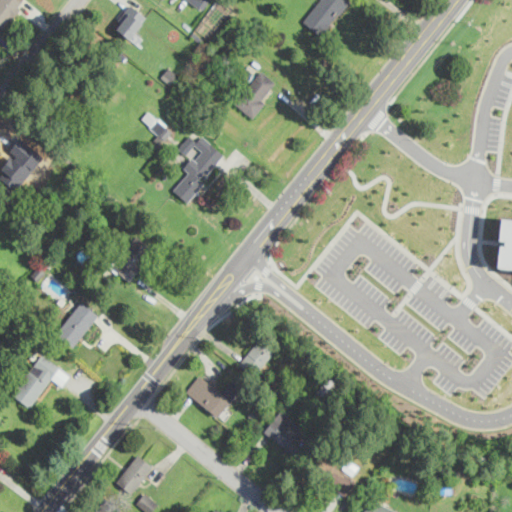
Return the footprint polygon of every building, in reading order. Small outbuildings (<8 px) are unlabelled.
[(25,1),(23,0),(0,0),(0,23),(4,27),(25,1)] [(190,0),(201,8),(206,0),(190,0)] [(321,36),(351,2),(348,0),(315,0),(300,17),(321,36)] [(148,16),(131,2),(112,25),(129,39),(148,16)] [(254,116),(278,81),(259,68),(235,103),(254,116)] [(142,118),(165,139),(172,131),(149,110),(142,118)] [(225,154),(201,135),(196,141),(189,135),(179,148),(186,153),(194,143),(200,149),(184,168),(188,171),(173,189),(188,201),(225,154)] [(511,217),(501,216),(499,238),(506,239),(506,244),(499,244),(497,265),(511,267),(511,217)] [(154,246),(133,232),(110,268),(131,282),(154,246)] [(99,314),(84,300),(56,330),(72,344),(99,314)] [(239,361),(254,375),(281,345),(266,331),(239,361)] [(71,371),(40,352),(13,395),(32,407),(51,377),(63,384),(71,371)] [(217,415),(236,391),(229,385),(223,393),(199,374),(186,391),(217,415)] [(232,398),(242,385),(233,378),(223,391),(232,398)] [(294,455),(311,434),(280,409),(264,430),(294,455)] [(131,492),(153,465),(138,453),(116,480),(131,492)] [(344,496),(355,480),(320,453),(308,468),(344,496)] [(440,490),(452,493),(455,484),(443,480),(440,490)] [(136,502),(149,511),(157,501),(145,491),(136,502)] [(361,511),(404,511),(369,496),(361,511)] [(114,511),(105,503),(96,511),(114,511)]
